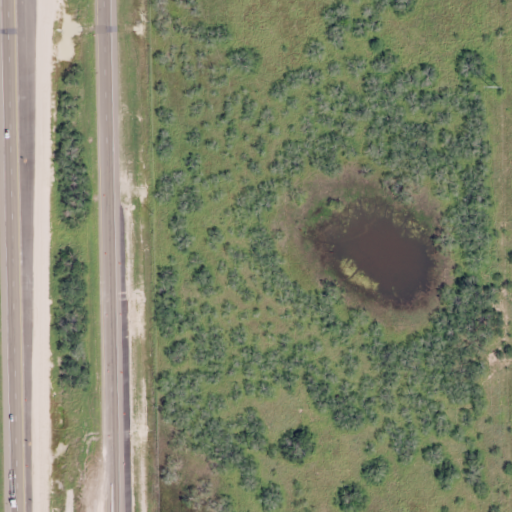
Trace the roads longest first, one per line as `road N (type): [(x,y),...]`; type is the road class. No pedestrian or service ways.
road 1 (trunk): [(110,511),(98,0)]
road 2 (trunk): [(5,0),(17,511)]
